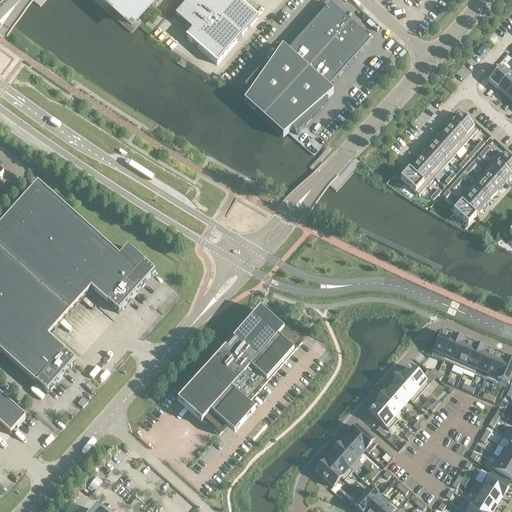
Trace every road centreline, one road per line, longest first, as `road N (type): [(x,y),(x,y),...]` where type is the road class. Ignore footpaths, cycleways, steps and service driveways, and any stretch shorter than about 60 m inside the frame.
road 1 (unclassified): [(27,511),(242,265)]
road 2 (residential): [(297,509),(304,473),(435,327),(448,324),(511,349)]
road 3 (unclassified): [(256,248),(0,81)]
road 4 (unclassified): [(0,106),(242,265)]
road 5 (unknown): [(127,339),(55,419),(0,380)]
road 6 (unknown): [(317,128),(431,0)]
road 7 (unclassified): [(345,153),(256,248)]
road 8 (unclassified): [(345,153),(430,58)]
